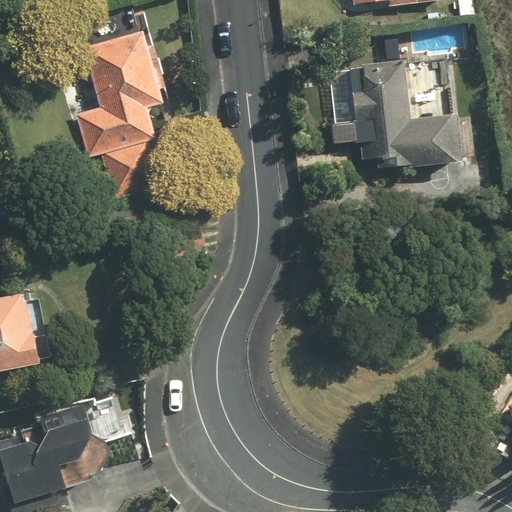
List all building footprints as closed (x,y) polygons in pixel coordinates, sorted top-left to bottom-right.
[(350,0),(352,10),(384,6),(385,13),(447,5),(446,0),(350,0)] [(92,155),(164,136),(155,103),(172,99),(168,85),(173,84),(161,41),(156,42),(152,26),(89,43),(106,103),(80,110),(92,155)] [(406,124),(398,66),(346,72),(360,180),(455,168),(448,119),(406,124)] [(0,214),(13,212),(6,174),(0,175),(0,214)] [(0,370),(52,358),(51,355),(59,353),(45,295),(33,298),(31,289),(0,296),(0,370)] [(26,497),(106,475),(104,469),(114,466),(124,449),(114,417),(107,419),(104,409),(96,411),(92,395),(46,408),(51,424),(0,438),(0,463),(8,491),(23,487),(26,497)] [(508,438),(511,437),(509,441),(511,443),(511,409),(502,412),(508,438)]
